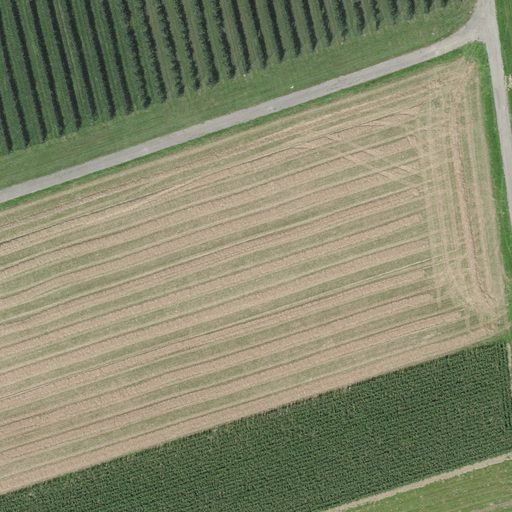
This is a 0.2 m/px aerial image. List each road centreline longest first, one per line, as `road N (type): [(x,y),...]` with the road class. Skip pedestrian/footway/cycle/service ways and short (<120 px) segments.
road 1 (track): [(0,197),(464,49),(491,25),(489,0)]
road 2 (track): [(491,25),(511,173)]
